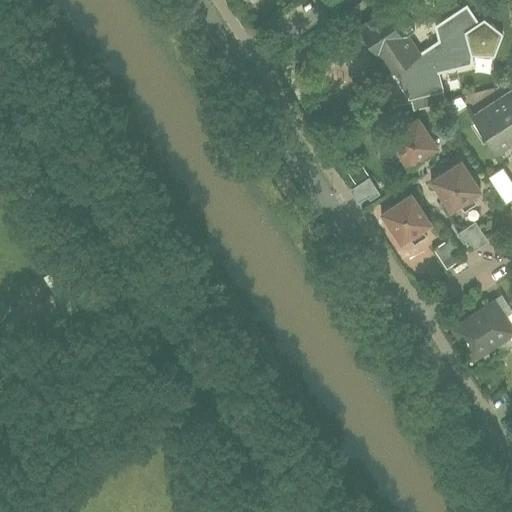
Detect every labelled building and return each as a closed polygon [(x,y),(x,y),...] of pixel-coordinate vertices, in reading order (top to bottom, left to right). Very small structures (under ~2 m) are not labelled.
[(388,0),(361,18),(394,68),(429,45),(398,0),(388,0)] [(483,12),(476,1),(475,0),(432,0),(430,1),(442,21),(453,15),(460,26),(483,12)] [(511,89),(475,112),(499,152),(511,144),(511,89)] [(387,126),(409,160),(443,138),(421,104),(387,126)] [(467,149),(433,171),(455,205),(489,183),(467,149)] [(507,202),(511,199),(511,177),(507,168),(492,176),(507,202)] [(372,176),(353,189),(361,201),(380,189),(372,176)] [(380,202),(403,238),(438,216),(414,180),(380,202)] [(478,221),(462,231),(474,252),(491,241),(478,221)] [(447,266),(460,260),(450,241),(438,248),(447,266)] [(83,257),(47,275),(69,317),(105,299),(83,257)] [(511,331),(511,313),(498,293),(452,323),(473,356),(511,331)]
